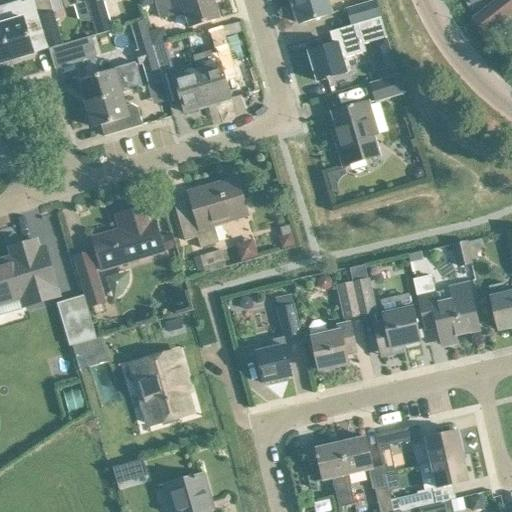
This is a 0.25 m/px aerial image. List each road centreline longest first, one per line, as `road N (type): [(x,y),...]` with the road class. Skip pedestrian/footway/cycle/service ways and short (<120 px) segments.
road 1 (residential): [(254,0),(282,113),(267,126),(74,184)]
road 2 (residential): [(281,511),(264,432),(273,418),(480,369)]
road 3 (residential): [(26,199),(4,118),(13,96),(45,96),(74,184)]
road 4 (unclassified): [(419,0),(485,88),(511,107)]
